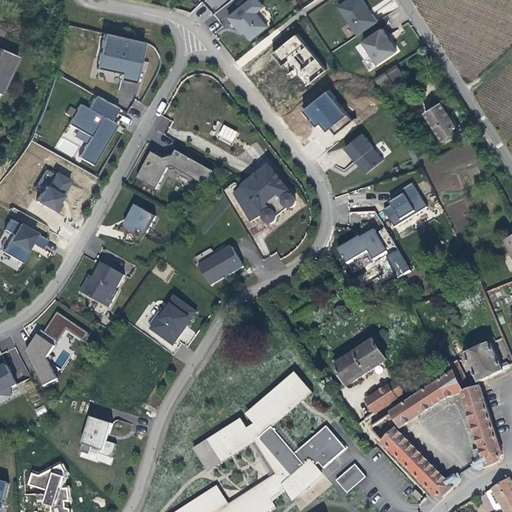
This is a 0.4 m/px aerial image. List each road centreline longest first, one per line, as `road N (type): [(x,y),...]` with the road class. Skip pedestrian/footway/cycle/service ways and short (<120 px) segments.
road 1 (residential): [(128,511),(167,401),(235,301),(287,276),(329,228),(323,176),(218,52)]
road 2 (residential): [(178,70),(49,295),(0,327)]
road 3 (residential): [(511,161),(404,0)]
